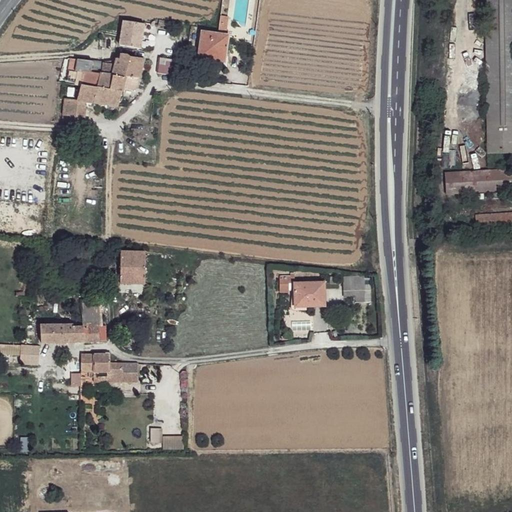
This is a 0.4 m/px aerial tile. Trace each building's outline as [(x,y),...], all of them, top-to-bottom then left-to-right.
[(511,0),(483,0),(487,156),(511,156),(511,0)] [(220,17),(219,26),(226,27),(228,19),(220,17)] [(169,29),(170,23),(159,20),(158,27),(169,29)] [(143,26),(124,23),(120,46),(141,49),(143,26)] [(227,36),(200,33),(197,63),(224,66),(227,36)] [(188,53),(172,52),(170,64),(173,65),(182,66),(186,67),(188,53)] [(126,55),(121,54),(120,60),(114,92),(126,94),(127,91),(138,92),(141,91),(144,62),(130,61),(126,55)] [(115,64),(99,64),(97,77),(96,89),(114,92),(120,60),(116,59),(115,64)] [(79,62),(72,60),(70,74),(77,75),(79,62)] [(99,64),(79,62),(77,75),(97,77),(99,64)] [(160,63),(159,71),(172,74),(173,65),(170,64),(160,63)] [(159,71),(157,79),(170,81),(172,74),(159,71)] [(97,77),(77,75),(76,88),(81,88),(96,89),(97,77)] [(96,89),(81,88),(79,102),(92,104),(125,107),(126,94),(114,92),(96,89)] [(79,102),(65,100),(64,118),(70,119),(69,125),(90,128),(92,104),(79,102)] [(511,170),(440,171),(439,190),(511,190),(511,170)] [(511,214),(501,215),(501,225),(511,225),(511,214)] [(501,215),(470,215),(471,224),(501,225),(501,215)] [(146,255),(121,253),(119,284),(143,286),(146,255)] [(353,297),(354,303),(372,302),(370,275),(342,277),(344,298),(353,297)] [(325,285),(295,286),(295,311),(326,311),(325,285)] [(101,301),(80,302),(82,321),(82,327),(84,343),(105,341),(104,326),(102,326),(101,301)] [(72,325),(40,326),(41,344),(57,344),(84,343),(82,327),(72,328),(72,325)] [(0,356),(20,356),(21,345),(0,344),(0,356)] [(107,358),(81,357),(81,373),(88,373),(87,380),(135,382),(136,363),(107,362),(107,358)] [(163,436),(163,428),(150,428),(150,448),(184,448),(183,436),(163,436)]
